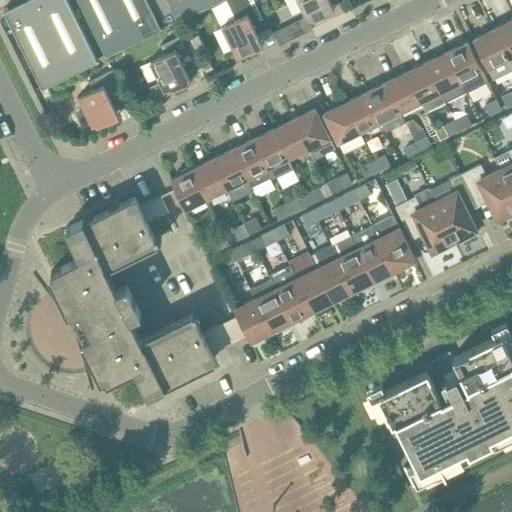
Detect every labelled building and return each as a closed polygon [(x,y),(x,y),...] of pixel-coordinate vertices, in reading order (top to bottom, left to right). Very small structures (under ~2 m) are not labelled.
[(21,0),(3,9),(41,86),(98,58),(97,57),(96,58),(68,0),(21,0)] [(77,0),(105,55),(177,19),(167,0),(77,0)] [(167,0),(177,19),(215,0),(167,0)] [(262,44),(257,33),(270,27),(256,0),(225,0),(231,10),(232,10),(236,18),(221,26),(236,55),(239,53),(241,55),(262,44)] [(297,0),(302,8),(307,18),(308,19),(311,18),(312,20),(327,13),(334,9),(332,6),(330,2),(334,0),(297,0)] [(511,19),(494,29),(511,65),(511,19)] [(511,65),(494,29),(473,39),(492,79),(511,69),(511,65)] [(164,54),(150,61),(160,82),(150,87),(158,104),(168,99),(164,90),(168,88),(169,90),(183,83),(190,80),(189,76),(187,72),(200,66),(184,33),(160,45),(164,54)] [(488,82),(468,41),(446,52),(466,92),(488,82)] [(440,91),(446,102),(466,92),(446,52),(426,62),(440,91)] [(199,61),(204,71),(211,67),(207,58),(199,61)] [(446,102),(440,91),(426,62),(406,72),(420,101),(425,112),(446,102)] [(119,115),(117,111),(113,104),(126,97),(112,69),(88,80),(93,89),(78,96),(92,125),(96,124),(97,126),(119,115)] [(406,72),(385,82),(400,111),(420,101),(406,72)] [(365,92),(379,121),(400,111),(385,82),(365,92)] [(506,107),(511,104),(511,91),(501,97),(506,107)] [(365,92),(344,102),(359,132),(379,121),(365,92)] [(501,109),(496,99),(484,105),(489,115),(501,109)] [(359,132),(344,102),(323,113),(338,142),(359,132)] [(314,108),(294,118),(308,148),(313,159),(334,148),(314,108)] [(460,130),(471,124),(466,114),(455,120),(460,130)] [(293,118),(273,128),(287,158),(308,148),(293,118)] [(460,130),(455,120),(443,126),(448,136),(460,130)] [(273,128),(253,139),(271,177),(272,179),(293,169),(287,158),(273,128)] [(432,147),(430,145),(427,137),(415,143),(420,153),(432,147)] [(253,139),(232,149),(247,178),(251,187),(271,177),(253,139)] [(420,153),(415,143),(403,149),(408,159),(420,153)] [(511,158),(511,162),(500,169),(511,193),(511,147),(508,150),(511,158)] [(232,149),(212,159),(226,188),(247,178),(232,149)] [(378,171),(389,165),(384,155),(373,161),(378,171)] [(206,198),(226,188),(212,159),(191,169),(206,198)] [(378,171),(373,161),(361,166),(366,176),(378,171)] [(461,173),(474,200),(484,196),(488,200),(497,219),(511,211),(511,193),(500,169),(486,175),(480,164),(461,173)] [(182,174),(170,179),(185,208),(206,198),(191,169),(187,171),(186,168),(180,171),(182,174)] [(442,182),(429,189),(434,201),(453,240),(460,236),(462,240),(477,233),(467,212),(466,210),(465,205),(474,200),(461,173),(442,182)] [(331,194),(342,188),(337,178),(326,184),(331,194)] [(360,200),(371,195),(366,183),(354,189),(360,200)] [(331,194),(326,184),(314,190),(319,200),(331,194)] [(406,200),(395,206),(408,233),(418,228),(422,232),(423,234),(433,254),(448,247),(447,243),(453,240),(434,201),(429,189),(428,187),(414,194),(415,196),(406,200)] [(354,189),(342,195),(347,206),(360,200),(354,189)] [(169,212),(160,195),(139,205),(135,196),(83,221),(82,219),(65,228),(79,256),(79,257),(50,271),(71,314),(72,313),(79,310),(90,333),(84,336),(83,337),(103,380),(132,365),(133,366),(147,394),(164,386),(163,383),(214,358),(212,353),(201,332),(190,311),(138,336),(128,316),(138,311),(126,285),(117,290),(106,267),(157,242),(148,222),(169,212)] [(290,214),(301,208),(296,198),(285,204),(290,214)] [(324,203),(313,209),(318,220),(330,215),(324,203)] [(290,214),(285,204),(273,210),(278,220),(290,214)] [(318,220),(313,209),(301,215),(306,226),(318,220)] [(371,225),(395,273),(410,266),(408,262),(414,259),(392,214),(371,225)] [(249,234),(260,228),(255,218),(244,224),(249,234)] [(249,234),(244,224),(232,230),(237,240),(249,234)] [(277,240),(289,235),(283,224),(272,229),(277,240)] [(379,277),(381,280),(395,273),(371,225),(351,235),(357,247),(373,280),(379,277)] [(272,229),(260,235),(265,246),(277,240),(272,229)] [(216,250),(228,244),(223,234),(211,240),(216,250)] [(373,280),(357,247),(351,235),(331,245),(354,293),(369,286),(367,282),(373,280)] [(243,244),(231,250),(236,260),(248,254),(243,244)] [(338,297),(340,300),(354,293),(331,245),(310,255),(316,267),(332,300),(338,297)] [(236,260),(231,250),(218,256),(224,266),(236,260)] [(290,265),(269,275),(272,280),(291,320),(297,317),(299,321),(313,313),(296,278),(290,265)] [(326,303),(332,300),(316,267),(296,278),(313,313),(328,306),(326,303)] [(272,280),(251,290),(255,298),(272,334),(287,326),(285,323),(291,320),(272,280)] [(256,337),(258,341),(272,334),(255,298),(234,308),(237,315),(225,320),(235,341),(247,335),(249,340),(256,337)] [(213,326),(224,347),(235,341),(225,320),(213,326)] [(379,417),(379,416),(387,413),(392,423),(395,421),(416,464),(406,469),(404,465),(403,466),(413,485),(444,470),(445,472),(446,472),(445,470),(511,436),(511,352),(511,351),(511,333),(506,321),(492,327),(495,335),(452,356),(454,361),(429,373),(426,369),(383,390),(380,383),(366,390),(379,417)] [(201,332),(212,353),(224,347),(213,326),(201,332)] [(0,457),(12,474),(37,457),(16,427),(0,438),(0,457)]
